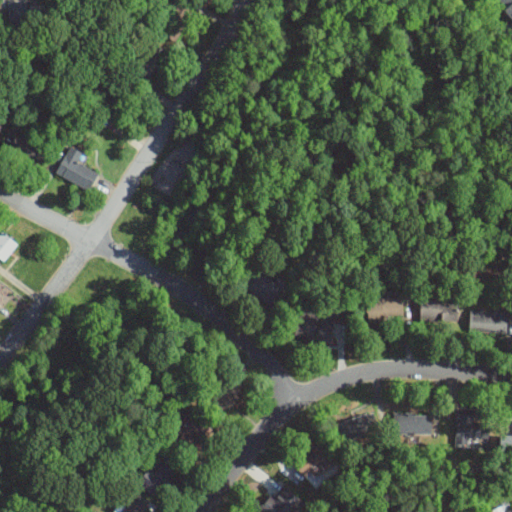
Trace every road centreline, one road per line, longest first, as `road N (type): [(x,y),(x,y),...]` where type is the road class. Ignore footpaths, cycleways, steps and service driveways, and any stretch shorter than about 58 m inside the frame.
road 1 (residential): [(0,362),(208,74),(246,0)]
road 2 (residential): [(200,511),(292,397),(333,377),(394,365),(511,372)]
road 3 (residential): [(292,397),(216,312),(0,190)]
